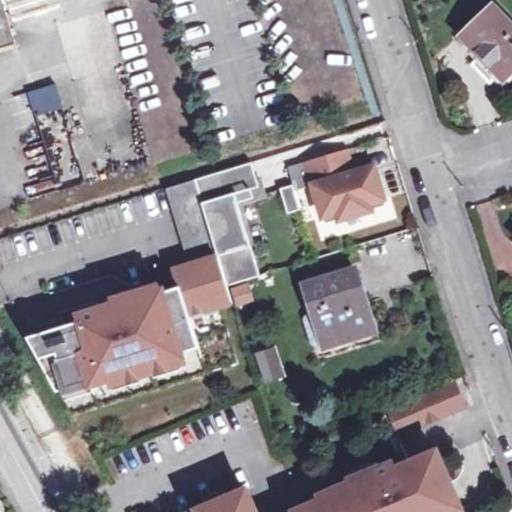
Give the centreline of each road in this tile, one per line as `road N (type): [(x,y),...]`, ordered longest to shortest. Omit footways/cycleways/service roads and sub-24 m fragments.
road 1 (residential): [(428,173),(511,406)]
road 2 (residential): [(380,0),(428,173)]
